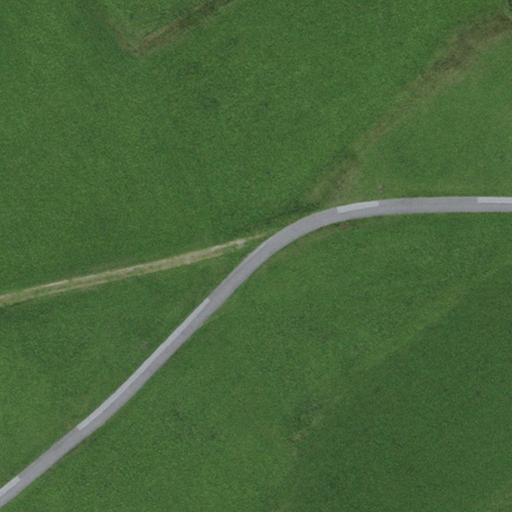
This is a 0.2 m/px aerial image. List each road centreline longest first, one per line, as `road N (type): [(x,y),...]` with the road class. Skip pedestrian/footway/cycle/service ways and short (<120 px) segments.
road 1 (unclassified): [(511,207),(343,214),(283,239),(117,406),(0,505)]
road 2 (track): [(283,239),(0,303)]
